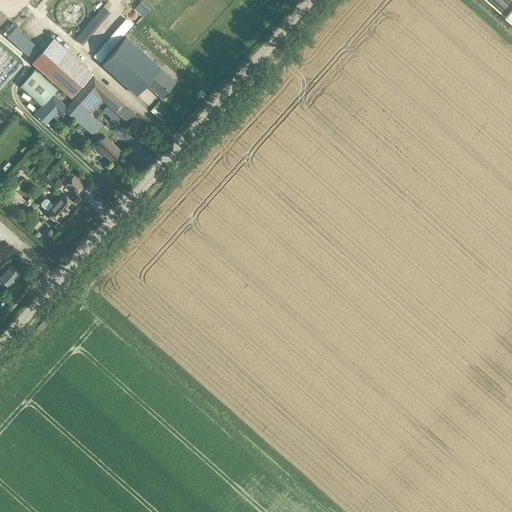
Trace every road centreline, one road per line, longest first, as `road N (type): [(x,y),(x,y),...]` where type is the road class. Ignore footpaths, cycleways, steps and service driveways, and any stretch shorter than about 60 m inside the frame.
road 1 (tertiary): [(0,344),(310,0)]
road 2 (unknown): [(128,201),(15,95),(29,63),(0,33)]
road 3 (unknown): [(184,139),(93,47)]
